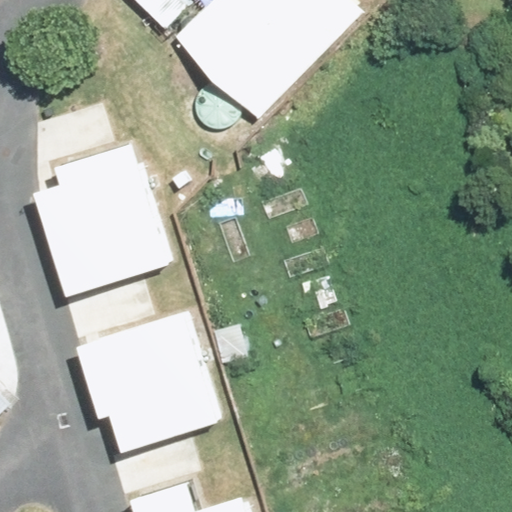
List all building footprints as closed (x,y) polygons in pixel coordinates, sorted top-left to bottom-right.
[(213,0),(191,26),(273,99),(361,0),(213,0)] [(59,185),(32,194),(65,298),(169,266),(131,144),(53,168),(59,185)] [(186,312),(75,347),(98,420),(109,417),(120,453),(221,422),(186,312)] [(0,409),(22,388),(0,366),(0,409)] [(186,483),(128,501),(132,511),(245,511),(241,497),(195,511),(186,483)]
